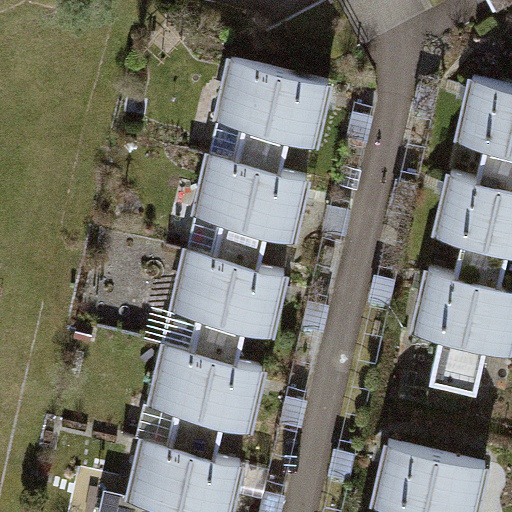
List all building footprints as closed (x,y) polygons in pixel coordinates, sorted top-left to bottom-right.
[(242,162),(289,172),(298,128),(325,134),(335,83),(234,63),(224,116),(251,122),(242,162)] [(480,174),(511,180),(511,85),(474,78),(463,132),(488,137),(480,174)] [(223,257),(269,266),(277,229),(307,234),(318,177),(289,172),(242,162),(211,156),(200,212),(231,218),(223,257)] [(460,269),(503,278),(510,242),(511,242),(511,180),(480,174),(452,168),(440,229),(466,234),(460,269)] [(189,344),(241,354),(247,321),(276,327),(287,270),(269,266),(223,257),(183,249),(172,302),(196,307),(189,344)] [(511,279),(503,278),(460,269),(427,263),(416,318),(447,324),(439,366),(484,374),(492,335),(511,339),(511,279)] [(168,439),(212,448),(219,412),(255,419),(267,359),(241,354),(189,344),(160,338),(148,399),(175,404),(168,439)] [(212,448),(168,439),(136,433),(125,488),(156,494),(152,511),(199,511),(201,505),(232,511),(244,454),(212,448)] [(403,511),(483,511),(493,464),(391,445),(381,499),(405,504),(403,511)]
